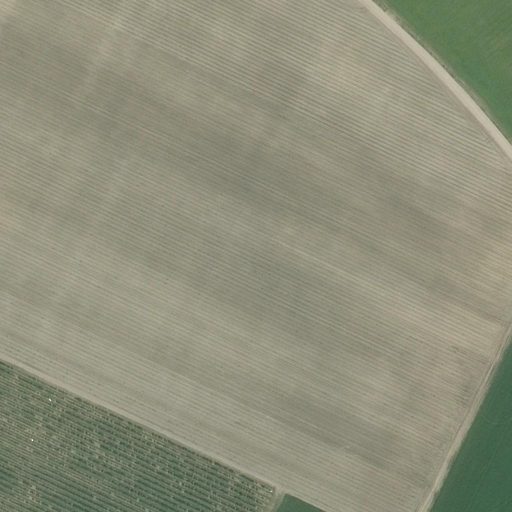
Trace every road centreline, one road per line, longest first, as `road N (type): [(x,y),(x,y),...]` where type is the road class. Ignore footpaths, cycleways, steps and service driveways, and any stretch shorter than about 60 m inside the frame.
road 1 (track): [(511,329),(421,511),(337,511),(0,355)]
road 2 (track): [(364,0),(511,147)]
